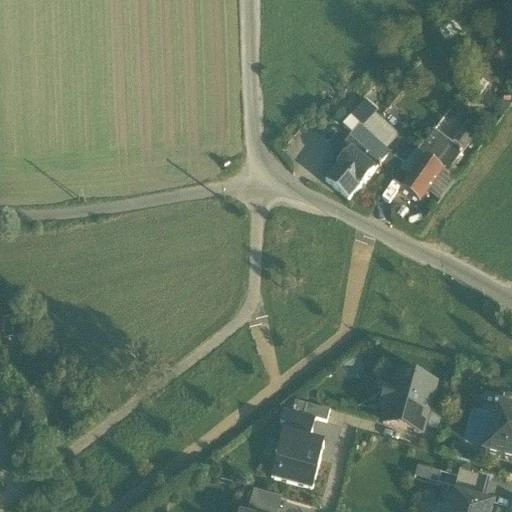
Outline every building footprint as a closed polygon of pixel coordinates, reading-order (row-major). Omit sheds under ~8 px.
[(450,145),(463,154),(487,121),(474,112),(450,145)] [(337,137),(345,144),(364,120),(355,114),(337,137)] [(403,167),(412,175),(413,174),(424,159),(436,142),(425,135),(403,167)] [(436,142),(424,159),(413,174),(412,175),(400,192),(419,205),(442,173),(447,177),(463,154),(450,145),(447,151),(436,142)] [(326,183),(348,202),(360,189),(373,174),(365,167),(344,147),(330,163),(338,169),(326,183)] [(365,167),(373,174),(389,156),(383,152),(380,149),(365,167)] [(434,388),(395,377),(391,392),(387,391),(382,410),(386,411),(382,426),(421,436),(423,429),(427,412),(434,388)] [(0,423),(15,417),(13,411),(15,410),(8,393),(0,396),(0,423)] [(511,397),(503,396),(500,410),(511,413),(511,397)] [(330,413),(295,403),(292,415),(315,421),(326,425),(330,413)] [(511,463),(511,413),(500,410),(496,409),(496,411),(494,410),(493,414),(495,414),(484,456),(511,463)] [(315,421),(292,415),(283,412),(280,425),(286,427),(286,426),(312,433),(315,421)] [(427,412),(423,429),(437,433),(442,416),(427,412)] [(286,426),(286,427),(283,438),(309,446),(312,433),(286,426)] [(309,446),(283,438),(271,481),(312,492),(321,461),(316,460),(320,449),(309,446)] [(475,455),(455,450),(453,459),(472,465),(475,455)] [(418,468),(414,480),(438,486),(441,475),(418,468)] [(454,496),(481,504),(488,481),(464,474),(460,473),(454,496)] [(276,511),(280,499),(253,492),(247,511),(276,511)] [(481,504),(454,496),(450,509),(449,511),(491,511),(493,507),(481,504)]
